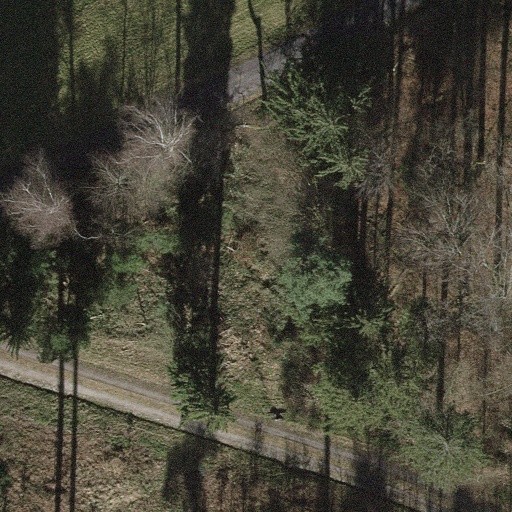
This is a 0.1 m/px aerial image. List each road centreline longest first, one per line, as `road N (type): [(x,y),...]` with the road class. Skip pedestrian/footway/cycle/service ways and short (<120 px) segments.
road 1 (track): [(0,350),(290,435),(492,511)]
road 2 (track): [(388,0),(262,74),(0,200)]
